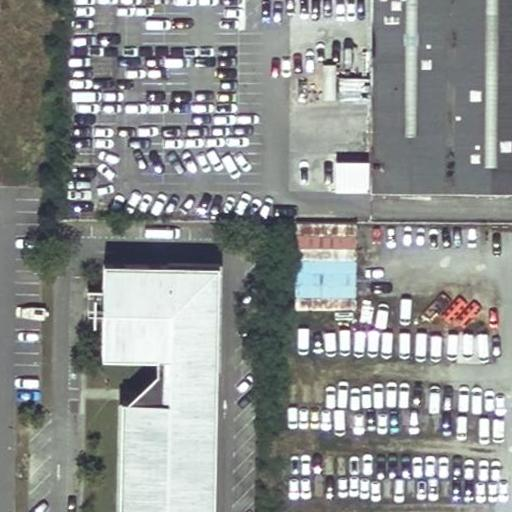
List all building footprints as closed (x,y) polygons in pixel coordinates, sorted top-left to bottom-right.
[(511,0),(367,0),(366,190),(511,191),(511,0)] [(97,146),(66,147),(67,211),(97,211),(97,146)] [(355,304),(356,221),(295,220),(295,303),(355,304)] [(213,363),(215,265),(101,264),(99,354),(153,357),(154,372),(135,390),(126,391),(127,400),(121,400),(119,511),(193,511),(196,369),(200,370),(200,363),(213,363)] [(210,511),(213,363),(200,363),(200,370),(196,369),(193,511),(210,511)]
